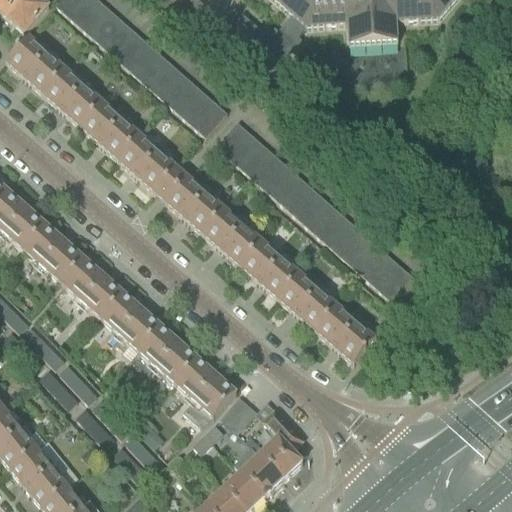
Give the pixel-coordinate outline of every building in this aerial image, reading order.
[(47,15),(29,0),(6,0),(0,7),(0,21),(23,43),(47,15)] [(66,23),(86,0),(66,0),(54,13),(66,23)] [(86,0),(66,23),(78,34),(99,9),(89,0),(86,0)] [(190,0),(160,0),(154,8),(186,36),(206,13),(190,0)] [(219,45),(211,54),(257,95),(301,45),(298,43),(306,34),(347,31),(348,52),(397,49),(396,28),(437,25),(459,0),(267,0),(291,21),(270,45),(241,20),(233,29),(227,35),(219,44),(219,45)] [(78,34),(89,44),(111,19),(99,9),(78,34)] [(89,44),(101,54),(122,29),(111,19),(89,44)] [(189,35),(211,54),(219,45),(197,26),(189,35)] [(112,64),(134,39),(122,29),(101,54),(112,64)] [(124,74),(145,49),(134,39),(112,64),(124,74)] [(62,74),(28,44),(5,70),(39,100),(62,74)] [(135,84),(157,59),(145,49),(124,74),(135,84)] [(135,84),(147,94),(169,69),(157,59),(135,84)] [(147,94),(158,104),(180,79),(169,69),(147,94)] [(101,108),(62,74),(39,100),(78,134),(101,108)] [(170,114),(192,89),(180,79),(158,104),(170,114)] [(182,124),(203,99),(192,89),(170,114),(182,124)] [(193,134),(215,110),(203,99),(182,124),(193,134)] [(140,142),(101,108),(78,134),(117,168),(140,142)] [(205,145),(226,120),(215,110),(193,134),(205,145)] [(237,129),(214,154),(225,164),(248,138),(237,129)] [(248,138),(225,164),(236,173),(258,148),(248,138)] [(117,168),(155,201),(160,205),(182,179),(140,142),(117,168)] [(258,148),(236,173),(247,183),(269,157),(258,148)] [(269,157),(247,183),(258,193),(280,167),(269,157)] [(280,167),(258,193),(269,202),(291,177),(280,167)] [(291,177),(269,202),(280,212),(302,186),(291,177)] [(160,205),(204,244),(227,218),(182,179),(160,205)] [(302,186),(280,212),(291,221),(313,196),(302,186)] [(0,214),(11,203),(0,193),(0,214)] [(313,196),(291,221),(302,231),(324,205),(313,196)] [(0,238),(23,259),(45,233),(11,203),(0,214),(0,238)] [(324,205),(302,231),(313,240),(335,215),(324,205)] [(335,215),(313,240),(324,250),(346,225),(335,215)] [(264,250),(227,218),(204,244),(242,276),(264,250)] [(346,225),(324,250),(334,259),(356,234),(346,225)] [(61,292),(83,267),(45,233),(23,259),(61,292)] [(345,269),(367,244),(356,234),(334,259),(345,269)] [(356,279),(378,254),(367,244),(345,269),(356,279)] [(302,283),(264,250),(242,276),(279,309),(302,283)] [(367,288),(389,263),(378,254),(356,279),(367,288)] [(378,298),(400,273),(389,263),(367,288),(378,298)] [(100,327),(122,301),(85,268),(83,267),(61,292),(62,293),(100,327)] [(411,282),(400,273),(378,298),(389,307),(411,282)] [(423,293),(411,282),(389,307),(401,318),(423,293)] [(338,315),(302,283),(279,309),(316,341),(338,315)] [(427,298),(415,311),(428,322),(439,309),(427,298)] [(136,359),(159,334),(122,301),(100,327),(136,359)] [(0,304),(0,321),(19,341),(28,332),(0,304)] [(374,347),(338,315),(316,341),(352,373),(374,347)] [(29,334),(21,342),(54,376),(63,368),(29,334)] [(174,393),(197,367),(159,334),(136,359),(174,393)] [(2,348),(32,377),(41,368),(11,339),(2,348)] [(211,425),(233,400),(197,367),(174,393),(211,425)] [(66,372),(57,380),(87,411),(96,403),(66,372)] [(47,377),(38,386),(58,407),(67,417),(77,408),(47,377)] [(219,426),(228,434),(246,413),(238,405),(219,426)] [(100,407),(90,415),(121,446),(130,438),(100,407)] [(246,413),(228,434),(236,441),(255,420),(246,413)] [(84,415),(74,425),(104,456),(113,447),(84,415)] [(34,455),(2,416),(0,417),(0,466),(8,476),(34,455)] [(271,416),(270,417),(259,428),(277,447),(265,458),(261,454),(255,459),(282,488),(301,470),(299,468),(301,466),(293,458),(291,460),(290,459),(302,448),(271,416)] [(215,431),(202,443),(210,451),(223,439),(215,431)] [(133,442),(124,450),(154,481),(163,472),(133,442)] [(210,451),(202,443),(193,453),(200,460),(210,451)] [(120,454),(110,464),(141,495),(151,485),(120,454)] [(44,511),(66,494),(34,455),(8,476),(36,511),(44,511)] [(251,455),(232,472),(240,480),(265,506),(273,499),(272,498),(282,488),(255,459),(251,455)] [(181,464),(168,476),(175,484),(188,472),(181,464)] [(175,484),(168,476),(158,486),(166,493),(175,484)] [(223,497),(222,498),(235,511),(256,511),(262,507),(263,508),(265,506),(240,480),(230,490),(226,487),(219,493),(223,497)] [(80,511),(66,494),(44,511),(91,511),(89,509),(85,511),(80,511)] [(146,497),(133,509),(135,511),(146,511),(154,505),(146,497)] [(201,511),(235,511),(222,498),(211,508),(207,505),(201,511)]
